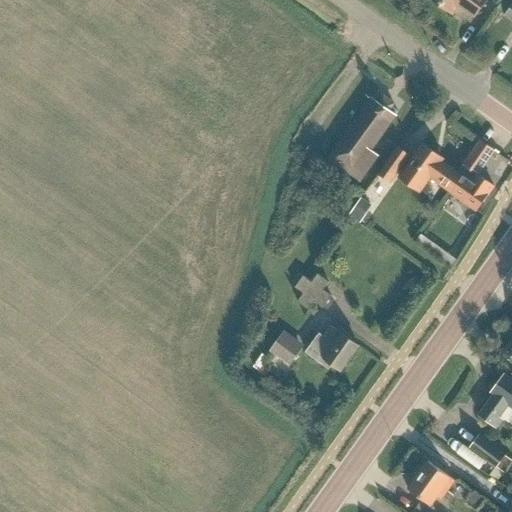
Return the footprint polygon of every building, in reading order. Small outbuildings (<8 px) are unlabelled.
[(433,0),(453,14),(459,6),(475,17),(487,0),(433,0)] [(511,21),(511,0),(502,0),(497,8),(506,14),(504,16),(511,21)] [(373,98),(329,158),(361,181),(380,156),(372,150),(397,116),(390,111),(395,104),(385,97),(380,103),(373,98)] [(480,142),(458,172),(445,190),(476,212),(491,191),(491,192),(494,188),(472,172),(478,163),(484,167),(495,152),(480,142)] [(445,190),(458,172),(447,164),(449,161),(424,143),(400,178),(421,193),(431,180),(445,190)] [(398,147),(379,175),(390,183),(409,156),(398,147)] [(371,203),(361,197),(350,214),(360,220),(371,203)] [(421,234),(416,241),(424,247),(452,266),(456,259),(429,240),(421,234)] [(302,275),(294,287),(304,294),(297,302),(309,311),(315,302),(325,308),(332,298),(323,291),(329,283),(317,274),(312,282),(302,275)] [(329,332),(300,373),(326,391),(355,351),(329,332)] [(282,335),(270,351),(289,365),(301,349),(282,335)] [(493,396),(479,415),(496,428),(502,420),(498,417),(507,405),(511,408),(511,380),(504,375),(490,394),(493,396)] [(511,461),(511,460),(506,457),(479,436),(471,449),(498,470),(499,468),(504,472),(511,461)] [(427,462),(407,490),(429,506),(436,496),(440,499),(453,481),(427,462)]
